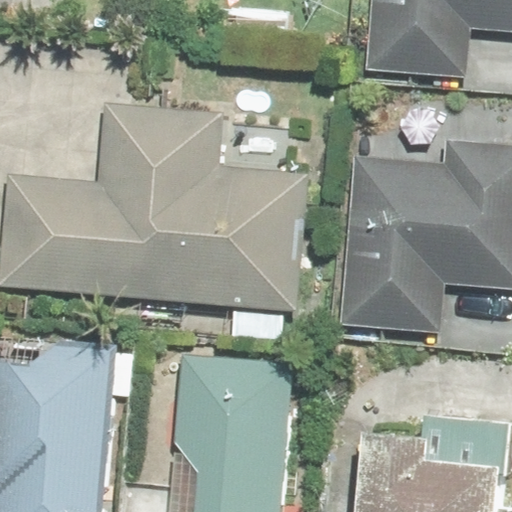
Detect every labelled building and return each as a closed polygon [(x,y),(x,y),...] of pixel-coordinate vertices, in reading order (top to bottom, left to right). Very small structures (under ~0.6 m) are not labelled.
[(497,71),(505,0),(312,0),(304,121),(389,126),(391,121),(412,122),(424,107),(473,94),(475,72),(497,71)] [(291,20),(242,19),(240,65),(290,66),(291,20)] [(46,226),(0,221),(0,327),(245,349),(251,281),(261,282),(268,215),(171,205),(176,150),(53,141),(46,226)] [(368,191),(368,204),(294,197),(277,372),(376,382),(381,322),(473,327),(480,197),(368,191)] [(62,511),(70,395),(0,390),(0,511),(62,511)] [(238,511),(246,409),(131,401),(123,511),(238,511)] [(312,511),(462,511),(462,506),(391,504),(392,474),(315,470),(312,511)]
